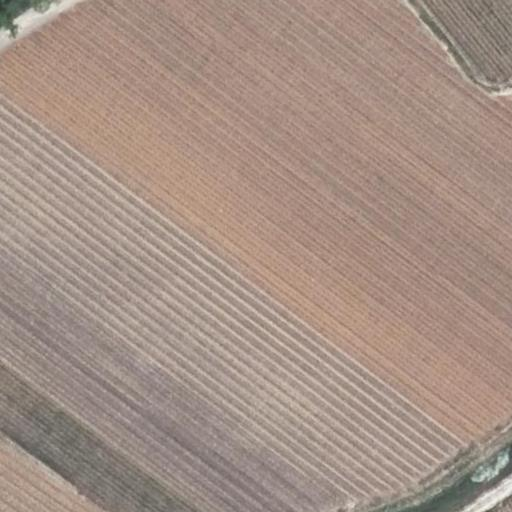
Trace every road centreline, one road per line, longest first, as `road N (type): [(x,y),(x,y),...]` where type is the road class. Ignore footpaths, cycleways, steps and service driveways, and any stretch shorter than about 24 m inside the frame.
road 1 (track): [(375,511),(443,483),(511,432)]
road 2 (track): [(511,77),(486,78),(414,0)]
